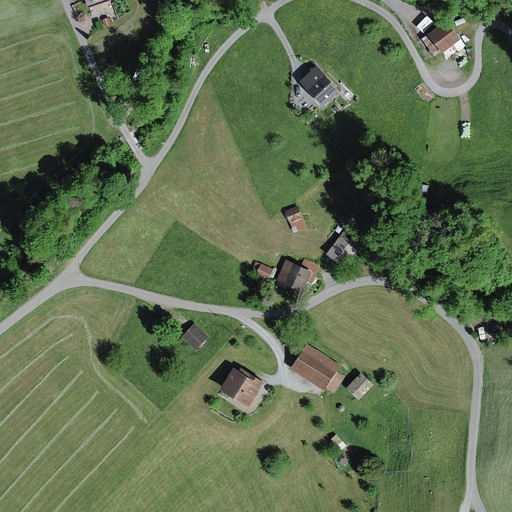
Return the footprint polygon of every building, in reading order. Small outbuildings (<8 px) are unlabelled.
[(70,0),(71,3),(79,0),(84,0),(88,9),(113,0),(112,0),(70,0)] [(109,18),(102,20),(105,27),(111,24),(109,18)] [(445,22),(421,40),(434,57),(440,53),(441,54),(458,41),(445,22)] [(316,67),(298,83),(321,109),(339,93),(316,67)] [(298,206),(284,212),(294,234),(307,228),(298,206)] [(355,231),(348,226),(326,256),(344,269),(372,232),(361,223),(355,231)] [(300,267),(286,261),(276,281),(302,292),(307,281),(313,284),(321,266),(304,258),(300,267)] [(273,270),(261,264),(260,265),(255,263),(251,273),(255,275),(255,276),(268,282),(273,270)] [(478,315),(489,335),(511,322),(511,303),(509,300),(478,315)] [(194,324),(180,339),(195,352),(209,338),(194,324)] [(341,366),(307,345),(290,370),(324,392),(325,391),(334,395),(345,377),(337,372),(341,366)] [(246,379),(233,371),(220,391),(248,408),(262,384),(248,376),(246,379)] [(360,374),(345,390),(358,401),(373,386),(360,374)]
